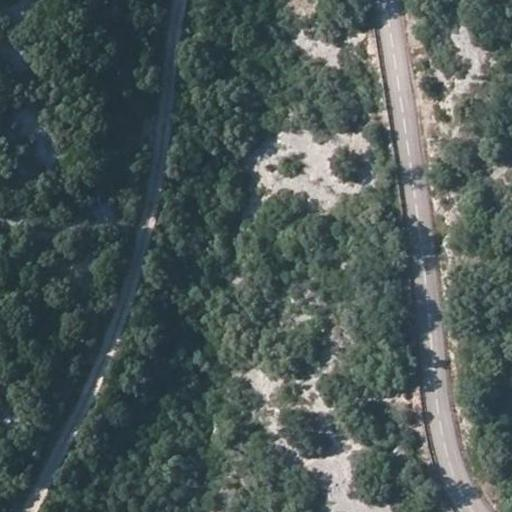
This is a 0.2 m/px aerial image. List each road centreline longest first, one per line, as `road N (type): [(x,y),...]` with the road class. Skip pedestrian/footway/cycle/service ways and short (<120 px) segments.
road 1 (track): [(180,0),(166,154),(119,334),(32,511)]
road 2 (tertiary): [(481,511),(444,450),(386,0)]
